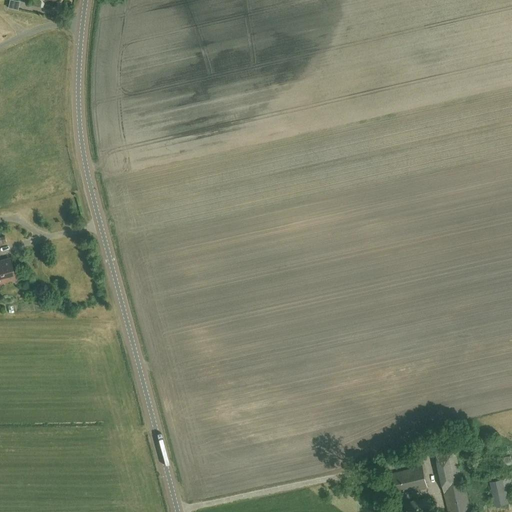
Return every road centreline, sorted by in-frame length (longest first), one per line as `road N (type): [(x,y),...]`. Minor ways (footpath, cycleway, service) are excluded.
road 1 (tertiary): [(177,511),(100,233)]
road 2 (tertiary): [(100,233),(77,82),(85,0)]
